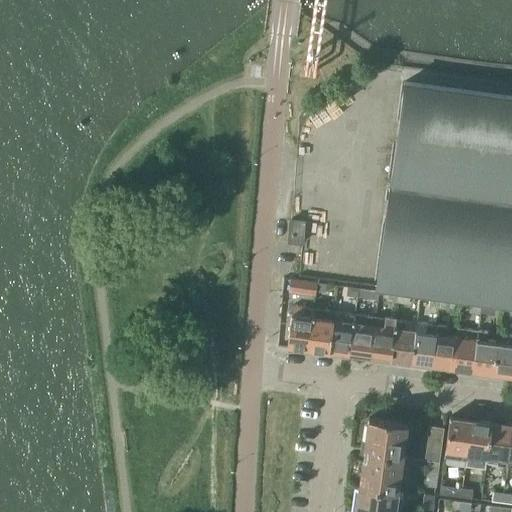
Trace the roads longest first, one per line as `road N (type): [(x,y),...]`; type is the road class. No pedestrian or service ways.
road 1 (residential): [(253,367),(280,34)]
road 2 (residential): [(337,379),(511,400)]
road 3 (residential): [(242,511),(253,367)]
road 4 (residential): [(319,511),(337,379)]
